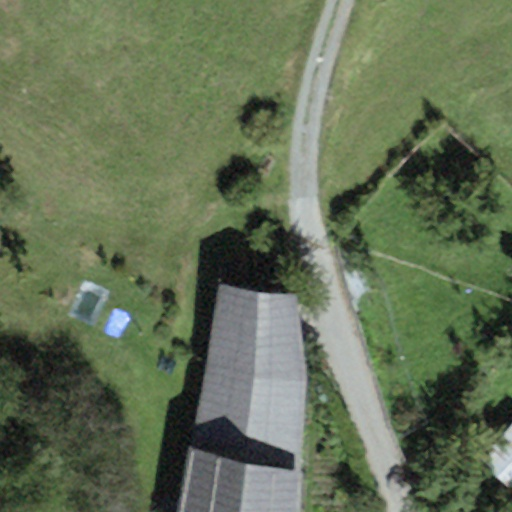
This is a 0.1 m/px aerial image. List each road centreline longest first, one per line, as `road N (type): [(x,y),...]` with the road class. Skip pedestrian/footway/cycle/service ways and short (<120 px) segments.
road 1 (residential): [(297,144),(354,419),(396,511)]
road 2 (track): [(354,0),(297,144)]
